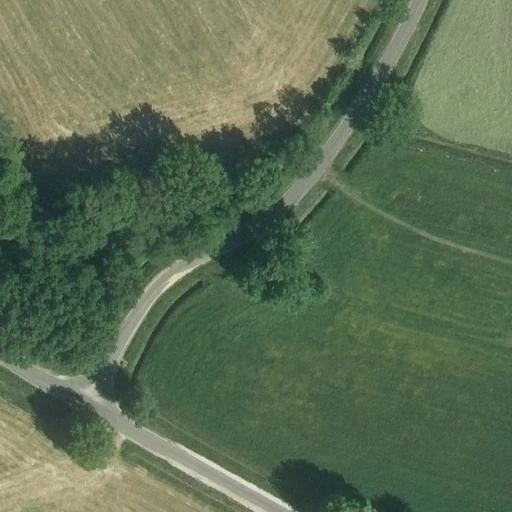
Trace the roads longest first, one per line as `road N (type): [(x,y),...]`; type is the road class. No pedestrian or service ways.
road 1 (unclassified): [(91,406),(133,315),(171,273),(290,200),(343,133),(419,0)]
road 2 (unclassified): [(282,511),(91,406)]
